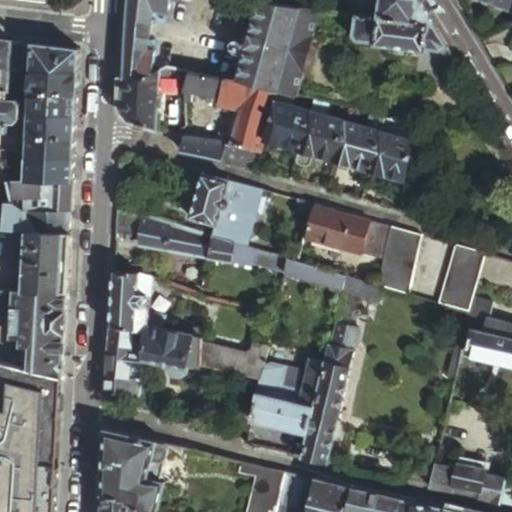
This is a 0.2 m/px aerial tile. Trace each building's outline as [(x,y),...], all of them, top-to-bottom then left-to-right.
[(169,0),(127,0),(126,21),(125,58),(150,63),(153,14),(168,16),(169,0)] [(263,0),(242,82),(278,88),(303,4),(276,0),(274,0),(263,0)] [(382,0),(381,15),(434,22),(420,0),(382,0)] [(511,0),(481,0),(511,14),(511,23),(511,24),(511,23),(511,0)] [(278,88),(298,93),(321,6),(303,4),(278,88)] [(442,50),(448,45),(434,22),(381,15),(358,12),(354,33),(359,39),(377,42),(378,43),(427,50),(428,48),(434,49),(442,50)] [(13,39),(0,37),(0,131),(7,132),(7,124),(9,124),(9,119),(17,119),(21,116),(21,101),(18,98),(9,97),(13,39)] [(59,45),(23,41),(22,67),(32,68),(31,81),(79,82),(80,70),(81,47),(59,45)] [(150,63),(125,58),(122,110),(128,121),(156,127),(157,113),(159,77),(160,65),(150,63)] [(189,71),(160,65),(159,77),(171,80),(170,92),(182,95),(183,90),(189,71)] [(180,149),(251,167),(257,150),(260,151),(264,137),(275,97),(278,88),(242,82),(189,71),(183,90),(184,90),(189,92),(217,99),(215,107),(238,113),(230,146),(183,134),(180,149)] [(79,82),(31,81),(31,102),(79,104),(79,82)] [(301,148),(313,109),(275,97),(264,137),(301,148)] [(78,126),(79,104),(31,102),(30,124),(78,126)] [(347,119),(313,109),(301,148),(297,159),(299,163),(308,166),(311,163),(314,152),(335,158),(347,119)] [(335,158),(370,169),(382,129),(347,119),(335,158)] [(78,126),(30,124),(29,149),(77,151),(78,126)] [(382,129),(370,169),(407,179),(415,139),(382,129)] [(0,148),(0,151),(7,183),(17,184),(18,168),(18,157),(17,150),(0,148)] [(27,184),(75,186),(77,151),(29,149),(27,184)] [(226,194),(230,177),(202,169),(191,211),(219,219),(223,205),(224,205),(226,204),(227,204),(229,203),(229,201),(230,200),(230,198),(229,197),(229,196),(228,196),(227,195),(226,194)] [(223,205),(219,219),(215,232),(224,235),(236,238),(246,241),(262,185),(230,177),(226,194),(227,195),(228,196),(229,196),(229,197),(230,198),(230,200),(229,201),(229,203),(227,204),(226,204),(224,205),(223,205)] [(10,194),(10,200),(25,209),(70,211),(73,212),(75,186),(27,184),(17,184),(7,183),(10,194)] [(121,194),(119,206),(134,208),(136,196),(121,194)] [(23,229),(29,229),(36,230),(25,209),(10,200),(5,199),(4,220),(3,228),(15,229),(23,229)] [(392,223),(312,201),(305,231),(384,252),(392,223)] [(119,206),(117,206),(116,226),(139,228),(138,230),(167,238),(171,218),(140,209),(134,208),(119,206)] [(57,231),(70,231),(70,211),(25,209),(36,230),(39,230),(57,231)] [(236,238),(224,235),(215,232),(171,218),(167,238),(211,251),(210,253),(231,259),(233,250),(236,238)] [(424,232),(392,223),(384,252),(377,282),(383,283),(410,291),(424,232)] [(26,292),(68,297),(69,285),(71,239),(71,232),(70,231),(57,231),(39,230),(36,230),(29,229),(29,237),(27,281),(26,292)] [(246,241),(236,238),(233,250),(250,254),(249,257),(287,268),(290,255),(246,241)] [(486,250),(456,242),(440,301),(472,310),(475,295),(486,250)] [(290,255),(287,268),(286,270),(344,286),(347,272),(290,255)] [(197,262),(193,281),(203,283),(208,264),(197,262)] [(141,272),(114,270),(112,328),(148,332),(149,328),(151,328),(166,330),(167,319),(149,316),(150,313),(146,308),(148,297),(153,297),(156,277),(141,272)] [(347,272),(344,286),(379,296),(383,283),(377,282),(347,272)] [(41,369),(64,375),(68,300),(68,297),(26,292),(0,289),(0,314),(13,315),(12,327),(12,337),(15,337),(15,342),(23,342),(23,344),(27,345),(34,345),(33,355),(33,361),(33,367),(41,369)] [(475,295),(472,310),(468,324),(474,325),(468,350),(511,362),(511,320),(492,315),(495,301),(475,295)] [(361,329),(334,322),(330,340),(356,347),(361,329)] [(151,328),(145,358),(171,364),(170,369),(172,374),(181,376),(186,372),(187,367),(195,368),(196,362),(203,364),(205,339),(205,324),(197,325),(196,333),(189,333),(166,330),(151,328)] [(148,332),(112,328),(110,372),(109,390),(110,393),(134,397),(140,398),(143,378),(146,365),(144,365),(145,358),(151,328),(149,328),(148,332)] [(250,350),(205,339),(203,364),(261,377),(266,358),(269,343),(254,339),(252,346),(250,350)] [(307,430),(301,455),(328,461),(356,347),(330,340),(325,358),(307,430)] [(266,358),(261,377),(258,392),(252,418),(307,430),(325,358),(309,354),(301,387),(283,383),(288,364),(266,358)] [(0,511),(57,511),(64,375),(41,369),(33,367),(0,360),(0,362),(0,511)] [(158,381),(143,378),(140,398),(134,397),(133,404),(152,408),(158,381)] [(231,426),(249,430),(249,428),(252,418),(258,392),(240,387),(231,426)] [(105,431),(104,493),(151,505),(158,507),(164,480),(148,476),(153,458),(162,460),(167,458),(169,448),(166,442),(109,428),(105,431)] [(249,428),(249,430),(246,443),(254,444),(257,430),(249,428)] [(437,459),(431,486),(503,502),(509,476),(488,471),(489,464),(459,457),(457,464),(437,459)] [(313,477),(284,469),(276,501),(305,508),(313,477)] [(313,477),(305,508),(303,511),(343,511),(344,510),(351,485),(313,477)] [(394,511),(399,496),(351,485),(344,510),(351,511),(364,511),(394,511)] [(103,511),(150,511),(151,505),(104,493),(103,511)] [(443,511),(445,507),(399,496),(394,511),(443,511)]
